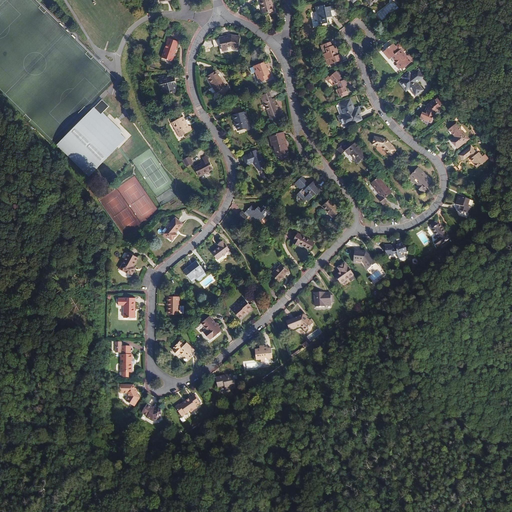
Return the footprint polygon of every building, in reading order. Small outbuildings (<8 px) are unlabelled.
[(262,10),(263,14),(274,11),(271,0),(260,0),(261,1),(260,1),(262,10)] [(382,20),(396,9),(392,4),(378,15),(382,20)] [(319,25),(328,23),(327,18),(332,17),(332,19),(336,18),(339,17),(337,9),(333,10),(333,6),(325,7),(325,5),(316,7),(316,12),(315,12),(316,16),(314,16),(315,19),(315,22),(314,22),(314,26),(319,25)] [(231,36),(219,39),(213,40),(213,42),(214,47),(221,45),(222,50),(228,48),(233,47),(233,48),(238,49),(240,38),(238,37),(231,36)] [(162,58),(172,61),(175,52),(177,48),(176,48),(178,42),(168,38),(162,58)] [(383,46),(385,49),(388,47),(388,48),(393,44),(390,40),(383,46)] [(331,64),(343,60),(342,57),(341,54),(339,55),(337,49),(336,49),(335,47),(334,45),(332,46),(331,42),(323,45),(326,53),(324,54),(325,56),(326,60),(327,59),(329,58),(331,64)] [(412,62),(401,49),(402,48),(399,45),(396,47),(393,44),(388,48),(388,47),(385,49),(386,50),(383,52),(389,59),(392,57),(395,61),(398,64),(396,65),(399,70),(401,68),(403,66),(404,68),(412,62)] [(255,72),(260,83),(271,78),(267,70),(270,69),(269,66),(268,63),(265,64),(264,62),(253,66),(250,67),(252,73),(255,72)] [(423,77),(418,70),(411,75),(409,73),(403,78),(404,80),(400,82),(404,87),(406,90),(410,88),(415,95),(422,90),(417,82),(423,77)] [(226,87),(216,71),(206,77),(213,87),(216,93),(226,87)] [(330,74),(326,79),(329,82),(333,86),(336,85),(337,84),(339,89),(336,90),(338,95),(347,91),(345,86),(351,84),(350,81),(349,79),(343,81),(336,72),(332,75),(330,74)] [(176,87),(175,84),(174,85),(173,82),(176,81),(174,76),(166,78),(165,75),(158,77),(160,85),(162,84),(163,87),(162,88),(164,94),(174,91),(174,93),(177,92),(176,87)] [(276,105),(274,99),(272,99),(269,93),(261,96),(263,103),(264,103),(271,120),(280,116),(276,105)] [(424,119),(431,122),(436,113),(442,109),(440,106),(444,103),(439,96),(435,100),(435,99),(430,103),(426,114),(422,112),(420,118),(424,119)] [(344,127),(361,120),(359,115),(357,110),(355,111),(350,100),(339,104),(343,114),(338,116),(340,122),(342,121),(344,127)] [(94,108),(58,145),(89,176),(126,139),(121,134),(123,132),(104,112),(101,115),(94,108)] [(245,111),(232,115),(234,120),(235,120),(237,126),(238,131),(248,128),(246,121),(247,120),(245,111)] [(181,136),(192,130),(190,126),(188,126),(187,124),(186,122),(183,116),(172,123),(177,132),(178,131),(181,136)] [(468,139),(456,124),(450,129),(456,137),(457,138),(453,141),(455,144),(458,147),(468,139)] [(286,143),(284,136),(285,136),(283,132),(276,134),(277,134),(269,136),(272,146),(274,145),(275,152),(280,151),(281,155),(288,153),(286,143)] [(391,156),(397,149),(390,143),(386,139),(374,136),(372,145),(382,147),(391,156)] [(367,156),(355,142),(351,146),(348,142),(342,147),(341,146),(337,149),(339,152),(341,154),(345,151),(349,156),(350,155),(357,163),(367,156)] [(471,146),(459,155),(461,157),(463,160),(470,155),(472,158),(470,159),(477,167),(486,161),(479,152),(477,154),(471,146)] [(247,164),(253,161),(260,170),(266,166),(262,161),(264,160),(261,155),(259,156),(257,154),(256,150),(253,151),(253,152),(254,155),(252,155),(251,154),(244,157),(245,159),(247,164)] [(203,175),(214,169),(211,164),(208,159),(209,158),(207,155),(202,158),(204,162),(194,167),(198,176),(203,174),(203,175)] [(190,156),(183,160),(187,167),(193,163),(190,156)] [(79,176),(71,165),(65,169),(73,180),(79,176)] [(423,172),(418,168),(410,176),(418,184),(416,187),(422,192),(424,191),(423,190),(432,181),(423,172)] [(302,177),(295,183),(301,190),(297,195),(304,202),(307,200),(308,201),(316,194),(317,195),(322,190),(316,184),(314,186),(311,183),(310,185),(305,180),(302,177)] [(372,182),(374,185),(373,186),(377,190),(381,196),(378,199),(383,205),(387,201),(385,198),(392,192),(388,187),(387,188),(378,177),(372,182)] [(88,180),(82,186),(80,187),(86,193),(87,192),(89,194),(95,189),(89,183),(90,183),(88,180)] [(473,201),(458,196),(457,200),(456,205),(459,206),(458,210),(469,214),(473,201)] [(323,206),(333,218),(340,211),(335,205),(330,199),(323,206)] [(245,212),(256,221),(260,217),(262,219),(265,217),(263,215),(266,212),(270,215),(275,210),(268,203),(265,207),(263,206),(260,209),(258,207),(255,210),(251,206),(248,209),(245,212)] [(248,217),(242,211),(237,216),(243,222),(248,217)] [(168,237),(172,240),(175,237),(177,235),(176,233),(183,224),(176,218),(171,224),(170,223),(166,228),(168,230),(164,234),(168,237)] [(436,221),(430,226),(432,229),(439,224),(436,221)] [(432,229),(431,230),(438,239),(437,241),(433,243),(437,248),(450,238),(439,224),(432,229)] [(298,233),(293,242),(299,245),(299,244),(303,246),(307,248),(308,247),(311,248),(313,245),(314,242),(298,233)] [(217,260),(230,250),(223,241),(218,244),(220,246),(216,249),(212,252),(217,260)] [(385,252),(388,256),(394,256),(393,254),(398,254),(399,259),(404,257),(404,253),(407,251),(404,243),(397,246),(393,247),(393,245),(389,245),(385,246),(385,252)] [(369,256),(370,254),(368,254),(366,251),(355,250),(354,256),(354,261),(362,262),(368,270),(376,264),(369,256)] [(120,269),(132,276),(135,270),(132,269),(134,266),(136,262),(138,258),(129,252),(120,269)] [(192,265),(183,271),(190,280),(194,277),(196,279),(205,272),(197,261),(192,265)] [(361,264),(367,271),(368,270),(362,262),(354,261),(353,263),(361,264)] [(353,275),(345,263),(343,264),(340,266),(343,270),(340,272),(335,276),(341,284),(349,278),(353,275)] [(271,275),(278,281),(285,274),(287,273),(289,271),(281,264),(271,275)] [(316,307),(326,307),(326,305),(332,305),(331,302),(333,302),(333,296),(331,296),(331,294),(324,294),(321,294),(321,293),(318,293),(315,293),(316,307)] [(135,308),(135,298),(124,297),(124,298),(119,298),(118,305),(124,305),(124,318),(135,318),(135,308)] [(169,306),(169,314),(179,314),(179,297),(168,297),(168,301),(168,306),(169,306)] [(233,310),(240,319),(243,316),(247,313),(246,312),(252,307),(245,299),(233,310)] [(222,331),(209,316),(201,323),(207,330),(204,333),(210,340),(213,337),(214,337),(218,334),(222,331)] [(291,330),(301,326),(304,328),(303,329),(306,332),(312,323),(307,319),(303,316),(294,319),(287,321),(291,330)] [(194,350),(187,343),(184,345),(180,341),(177,344),(176,346),(177,347),(175,349),(173,351),(178,355),(180,353),(183,357),(184,356),(189,360),(192,357),(190,354),(194,350)] [(131,347),(122,347),(122,353),(122,355),(121,355),(121,372),(119,372),(119,377),(129,377),(129,373),(132,372),(132,364),(131,364),(131,355),(131,350),(131,347)] [(255,350),(256,361),(261,360),(261,362),(269,361),(268,360),(273,359),(272,348),(268,349),(268,347),(265,348),(260,348),(260,349),(257,350),(255,350)] [(236,389),(233,374),(223,377),(216,378),(218,387),(225,386),(226,391),(236,389)] [(121,385),(121,393),(128,394),(129,397),(127,401),(135,406),(140,398),(137,392),(133,385),(121,385)] [(185,402),(180,405),(179,404),(175,407),(182,417),(190,411),(191,413),(197,408),(196,406),(200,403),(194,395),(185,402)] [(147,418),(153,421),(159,419),(159,417),(162,416),(161,408),(154,410),(151,408),(147,405),(142,413),(148,416),(147,418)]
